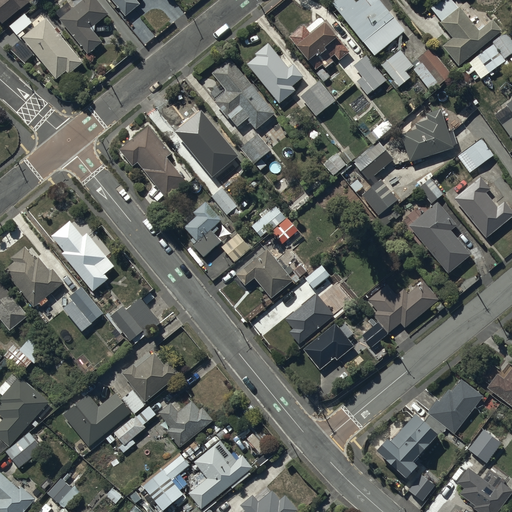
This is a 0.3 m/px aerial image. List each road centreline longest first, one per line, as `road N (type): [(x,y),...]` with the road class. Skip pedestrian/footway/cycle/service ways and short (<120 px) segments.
road 1 (residential): [(316,446),(66,142)]
road 2 (residential): [(316,446),(511,287)]
road 3 (residential): [(66,142),(242,0)]
